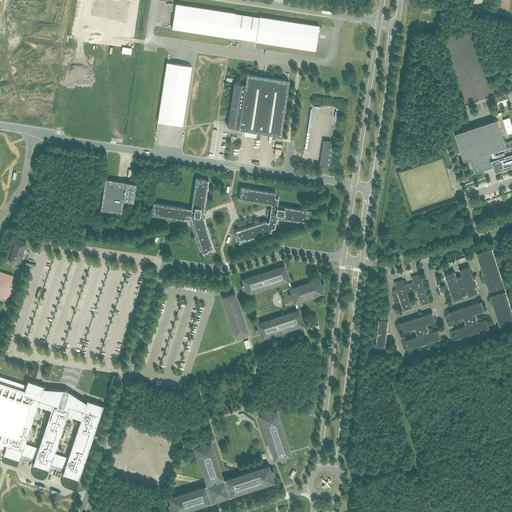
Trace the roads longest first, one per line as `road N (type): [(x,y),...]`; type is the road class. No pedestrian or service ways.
road 1 (unclassified): [(335,471),(400,0)]
road 2 (unclassified): [(383,0),(319,471)]
